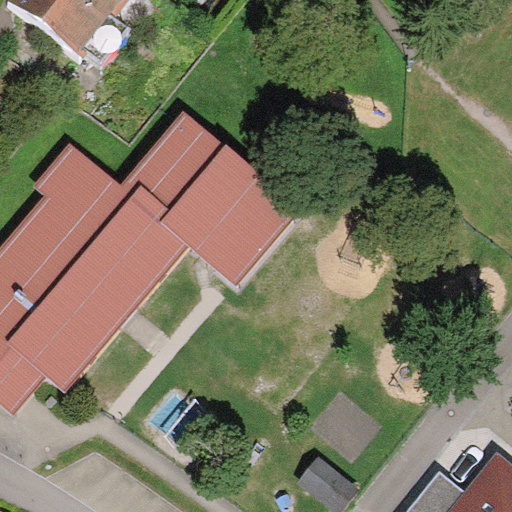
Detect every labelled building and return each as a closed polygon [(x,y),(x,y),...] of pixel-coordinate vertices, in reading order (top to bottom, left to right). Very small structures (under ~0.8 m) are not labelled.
[(116,0),(14,0),(78,49),(116,0)] [(39,170),(52,181),(0,242),(0,379),(12,365),(25,376),(42,357),(62,373),(182,232),(231,274),(291,203),(180,109),(116,184),(65,141),(39,170)] [(348,483),(313,453),(291,478),(326,508),(348,483)] [(463,493),(447,511),(511,511),(511,467),(495,454),(463,493)] [(447,511),(463,493),(433,468),(397,511),(447,511)]
